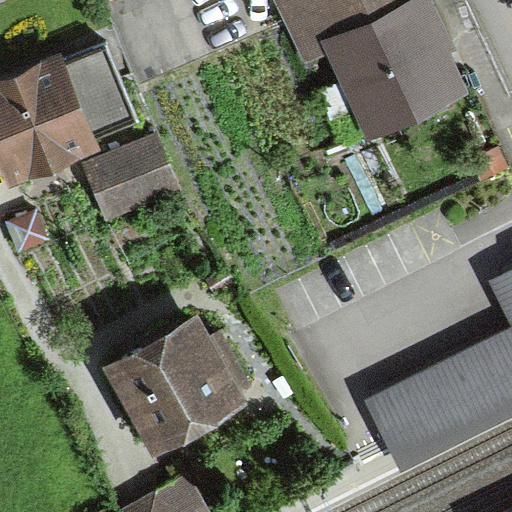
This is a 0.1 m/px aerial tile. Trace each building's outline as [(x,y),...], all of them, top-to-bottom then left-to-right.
[(395,0),(282,0),(276,3),(302,63),(329,52),(361,124),(455,83),(418,0),(412,0),(398,6),(395,0)] [(63,38),(0,62),(0,135),(14,171),(101,138),(97,125),(136,110),(107,36),(68,51),(63,38)] [(156,125),(85,153),(106,208),(178,180),(156,125)] [(194,318),(112,365),(155,440),(237,393),(194,318)] [(163,511),(157,499),(132,511),(163,511)]
